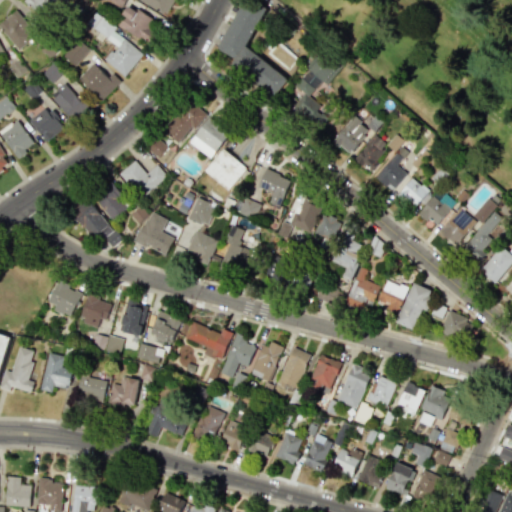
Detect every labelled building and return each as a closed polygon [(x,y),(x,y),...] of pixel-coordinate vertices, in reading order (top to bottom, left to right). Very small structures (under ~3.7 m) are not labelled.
[(23,0),(39,14),(51,0),(23,0)] [(138,0),(163,13),(169,0),(138,0)] [(265,8),(247,0),(241,0),(218,50),(235,57),(229,70),(277,92),(287,72),(244,52),(265,8)] [(148,18),(128,4),(115,22),(147,44),(154,33),(143,25),(148,18)] [(36,31),(16,9),(0,22),(0,28),(18,48),(36,31)] [(124,76),(143,53),(93,13),(86,23),(115,46),(104,60),(124,76)] [(73,66),(88,49),(77,40),(62,56),(73,66)] [(310,124),(324,109),(309,95),(321,81),(325,84),(337,70),(318,52),(305,66),(308,69),(294,85),(304,93),(291,107),(310,124)] [(8,67),(16,78),(27,71),(19,59),(8,67)] [(77,79),(100,101),(119,81),(111,73),(107,77),(92,63),(77,79)] [(50,97),(71,120),(85,107),(65,84),(50,97)] [(0,117),(14,107),(3,94),(0,97),(0,117)] [(179,144),(202,113),(185,100),(162,131),(179,144)] [(46,105),(28,121),(46,142),(64,125),(46,105)] [(352,115),(332,141),(349,155),(370,130),(352,115)] [(229,132),(208,116),(189,142),(210,158),(229,132)] [(0,132),(14,157),(33,146),(17,119),(0,128),(0,132)] [(393,151),(403,140),(395,133),(386,144),(393,151)] [(353,158),(369,172),(378,162),(374,158),(386,145),(374,134),(353,158)] [(157,157),(166,147),(155,138),(147,148),(157,157)] [(391,190),(406,173),(396,164),(407,152),(401,146),(374,176),(391,190)] [(204,170),(228,190),(246,168),(222,148),(204,170)] [(145,173),(135,160),(121,171),(139,196),(165,176),(156,164),(145,173)] [(272,193),(268,202),(279,207),(290,180),(265,169),(257,186),(272,193)] [(397,194),(414,208),(428,190),(410,177),(397,194)] [(129,202),(109,184),(94,201),(113,219),(129,202)] [(435,225),(455,202),(444,193),(437,200),(432,195),(418,212),(435,225)] [(321,203),(302,196),(291,225),(309,232),(321,203)] [(206,226),(214,205),(195,197),(186,219),(206,226)] [(252,219),(260,204),(246,197),(239,212),(252,219)] [(122,238),(84,199),(71,211),(109,251),(122,238)] [(439,232),(456,245),(475,220),(458,207),(439,232)] [(167,219),(149,210),(133,241),(144,247),(146,245),(165,255),(173,237),(161,231),(167,219)] [(506,221),(492,210),(463,248),(478,259),(506,221)] [(334,240),(341,220),(321,213),(314,234),(334,240)] [(291,225),(281,221),(276,233),(285,237),(291,225)] [(208,264),(217,238),(193,231),(186,251),(195,254),(194,260),(208,264)] [(341,276),(349,279),(364,246),(352,241),(354,237),(345,233),(332,261),(345,267),(341,276)] [(511,247),(508,252),(501,246),(480,269),(494,282),(511,262),(511,247)] [(283,262),(267,262),(266,279),(282,279),(283,262)] [(379,286),(365,279),(369,270),(359,266),(344,303),(361,310),(363,304),(370,307),(379,286)] [(288,287),(306,294),(313,276),(295,269),(288,287)] [(376,302),(395,311),(406,287),(386,279),(376,302)] [(335,307),(343,291),(322,281),(315,298),(335,307)] [(55,305),(53,310),(70,317),(80,292),(56,282),(48,302),(55,305)] [(432,291),(413,282),(395,321),(414,329),(432,291)] [(78,320),(96,326),(99,317),(105,319),(111,302),(87,293),(78,320)] [(140,335),(146,304),(126,301),(120,332),(140,335)] [(171,343),(181,320),(158,311),(148,334),(171,343)] [(469,334),(474,321),(447,311),(439,332),(457,338),(460,331),(469,334)] [(220,360),(232,332),(222,328),(219,333),(191,321),(184,337),(206,346),(203,353),(220,360)] [(0,362),(8,336),(0,333),(0,362)] [(237,362),(247,366),(257,342),(235,333),(219,373),(231,377),(237,362)] [(122,338),(107,335),(103,350),(118,354),(122,338)] [(161,347),(138,344),(136,358),(159,361),(161,347)] [(0,386),(0,382),(4,369),(11,371),(19,345),(33,350),(29,360),(33,361),(27,379),(33,381),(30,391),(10,385),(9,389),(0,386)] [(277,385),(296,391),(308,353),(290,347),(277,385)] [(60,367),(63,356),(48,352),(39,389),(51,392),(53,386),(67,389),(72,369),(60,367)] [(340,362),(319,354),(308,385),(319,389),(321,385),(330,388),(340,362)] [(149,380),(153,368),(142,364),(138,377),(149,380)] [(356,408),(370,373),(351,365),(336,400),(356,408)] [(102,400),(105,378),(78,375),(75,397),(102,400)] [(367,399),(385,407),(396,383),(378,375),(367,399)] [(110,383),(107,402),(133,407),(138,379),(120,376),(119,385),(110,383)] [(414,412),(424,389),(406,381),(396,404),(414,412)] [(420,410),(442,418),(450,394),(429,386),(420,410)] [(372,406),(359,402),(354,420),(367,424),(372,406)] [(223,412),(206,404),(194,430),(212,438),(223,412)] [(145,432),(156,436),(158,428),(181,436),(187,418),(154,407),(145,432)] [(237,450),(247,426),(229,418),(218,442),(237,450)] [(452,452),(459,432),(446,428),(439,448),(452,452)] [(275,457),(293,464),(303,437),(284,430),(275,457)] [(263,457),(274,441),(260,431),(249,447),(263,457)] [(332,441),(315,433),(302,462),(320,470),(332,441)] [(431,448),(414,441),(410,452),(417,455),(414,462),(423,467),(431,448)] [(359,455),(339,449),(333,468),(353,475),(359,455)] [(434,461),(444,466),(449,456),(438,451),(434,461)] [(357,481),(377,487),(385,461),(366,455),(357,481)] [(401,494),(411,468),(394,462),(385,488),(401,494)] [(426,502),(438,477),(423,470),(411,495),(426,502)] [(30,485),(19,484),(19,477),(5,476),(5,506),(29,506),(30,485)] [(61,480),(37,479),(36,504),(48,504),(48,511),(60,511),(61,480)] [(147,511),(154,492),(125,481),(118,501),(147,511)] [(94,511),(96,487),(73,485),(71,511),(94,511)] [(494,511),(503,496),(491,490),(480,511),(494,511)] [(157,509),(163,511),(162,511),(178,511),(184,499),(164,492),(157,509)] [(511,511),(511,495),(506,492),(497,511),(511,511)] [(188,511),(207,511),(209,509),(192,503),(188,511)]
